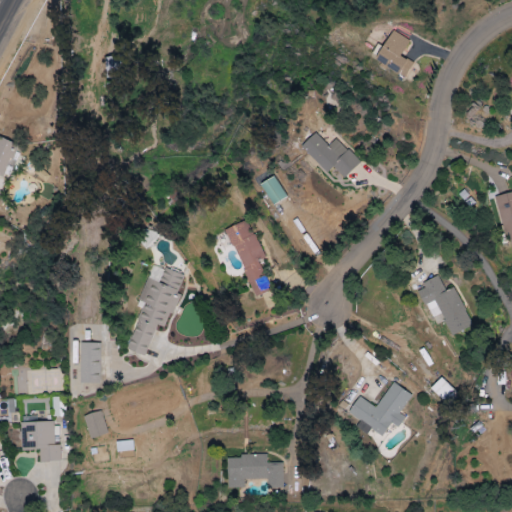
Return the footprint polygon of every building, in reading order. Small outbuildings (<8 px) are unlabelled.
[(374,60),(403,78),(413,63),(400,55),(409,41),(393,30),(374,60)] [(122,78),(123,57),(106,57),(105,78),(122,78)] [(333,167),(343,178),(359,163),(336,138),(327,146),(315,133),(301,146),(327,173),(333,167)] [(0,175),(3,177),(16,144),(0,137),(0,175)] [(262,183),(271,205),(286,199),(276,177),(262,183)] [(511,192),(496,196),(508,249),(511,248),(511,192)] [(264,258),(247,220),(225,229),(255,297),(270,290),(257,261),(264,258)] [(145,356),(156,325),(166,328),(178,294),(177,293),(183,276),(152,264),(139,301),(144,303),(128,350),(145,356)] [(454,287),(444,291),(439,278),(417,287),(425,306),(436,301),(450,335),(471,327),(454,287)] [(99,384),(100,343),(80,343),(79,383),(99,384)] [(447,403),(457,393),(441,378),(431,389),(447,403)] [(411,395),(392,383),(376,408),(358,397),(348,414),(383,435),(391,423),(398,428),(404,417),(399,414),(411,395)] [(84,415),(89,438),(107,435),(102,412),(84,415)] [(20,423),(21,450),(39,450),(39,463),(60,462),(59,445),(54,445),(53,422),(20,423)] [(116,452),(134,451),(133,441),(115,442),(116,452)] [(282,463),(267,463),(266,456),(227,456),(228,488),(244,488),(244,480),(266,479),(267,489),(282,488),(282,463)]
